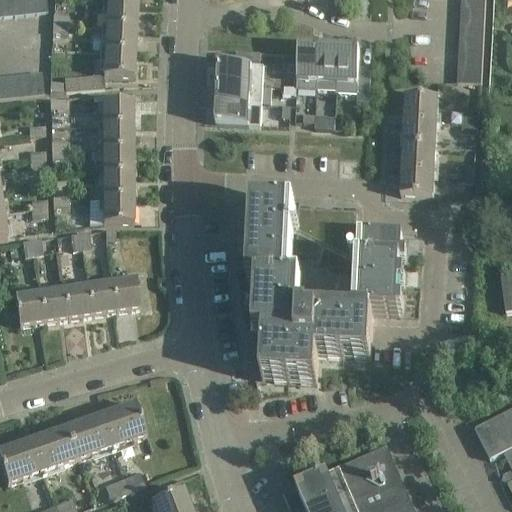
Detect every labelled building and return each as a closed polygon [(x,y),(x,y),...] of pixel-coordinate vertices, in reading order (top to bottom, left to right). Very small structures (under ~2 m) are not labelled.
[(11,0),(0,0),(2,22),(13,21),(11,0)] [(22,0),(11,0),(13,21),(24,20),(22,0)] [(33,0),(22,0),(24,20),(35,18),(33,0)] [(45,0),(33,0),(35,18),(47,17),(45,0)] [(137,9),(137,0),(106,0),(106,8),(137,9)] [(461,1),(461,12),(485,13),(485,2),(461,1)] [(135,33),(137,9),(106,8),(105,32),(135,33)] [(461,12),(460,23),(484,24),(485,13),(461,12)] [(52,20),(52,29),(68,30),(68,21),(52,20)] [(460,23),(460,33),(483,35),(484,24),(460,23)] [(52,29),(52,39),(67,39),(68,30),(52,29)] [(134,57),(135,33),(105,32),(104,56),(134,57)] [(460,33),(459,44),(483,45),(483,35),(460,33)] [(459,44),(458,55),(482,56),(483,45),(459,44)] [(317,93),(317,85),(319,52),(308,52),(298,51),(298,56),(296,92),(317,93)] [(336,94),(337,86),(339,53),(319,52),(317,85),(317,93),(336,94)] [(357,99),(357,104),(369,105),(370,72),(358,71),(359,54),(339,53),(337,86),(336,94),(336,98),(357,99)] [(458,55),(458,65),(482,66),(482,56),(458,55)] [(133,83),(134,57),(104,56),(103,81),(133,83)] [(259,69),(260,57),(236,56),(235,68),(218,67),(217,88),(262,90),(263,69),(259,69)] [(458,65),(457,76),(481,77),(482,66),(458,65)] [(457,76),(457,87),(481,89),(481,77),(457,76)] [(42,77),(30,78),(32,100),(44,99),(42,77)] [(30,78),(19,79),(21,102),(32,100),(30,78)] [(19,79),(8,81),(10,103),(21,102),(19,79)] [(8,81),(0,81),(0,103),(10,103),(8,81)] [(50,86),(49,96),(65,96),(65,87),(50,86)] [(261,110),(262,90),(217,88),(216,108),(261,110)] [(296,100),(296,92),(284,91),(284,99),(296,100)] [(404,126),(437,128),(438,102),(406,101),(404,126)] [(66,104),(50,105),(50,114),(66,114),(66,104)] [(101,132),(131,131),(131,106),(101,106),(101,132)] [(260,130),(261,110),(216,108),(215,128),(260,130)] [(290,123),(290,111),(282,111),(282,123),(290,123)] [(315,128),(315,120),(303,119),(303,128),(315,128)] [(462,119),(462,129),(477,130),(478,121),(462,119)] [(326,134),(334,134),(335,122),(327,122),(326,134)] [(404,126),(403,150),(435,152),(437,128),(404,126)] [(462,129),(461,138),(476,139),(477,130),(462,129)] [(101,156),(131,156),(131,131),(101,132),(101,156)] [(44,132),(29,132),(29,141),(44,141),(44,132)] [(66,147),(51,147),(51,156),(66,156),(66,147)] [(403,150),(402,175),(434,176),(435,152),(403,150)] [(45,156),(29,156),(29,166),(45,165),(45,156)] [(66,156),(51,156),(51,166),(67,165),(66,156)] [(101,180),(131,180),(131,156),(101,156),(101,180)] [(45,165),(29,166),(29,175),(45,175),(45,165)] [(458,169),(458,178),(473,179),(474,170),(458,169)] [(433,202),(434,176),(402,175),(400,200),(433,202)] [(458,178),(457,187),(472,189),(473,179),(458,178)] [(101,204),(132,204),(131,180),(101,180),(101,204)] [(67,195),(51,195),(52,205),(67,205),(67,195)] [(132,204),(101,204),(101,230),(132,229),(132,204)] [(45,205),(30,205),(30,215),(45,214),(45,205)] [(67,205),(52,205),(52,214),(67,214),(67,205)] [(247,270),(246,287),(262,287),(261,297),(256,297),(255,313),(261,313),(260,323),(255,323),(254,339),(258,339),(293,341),(295,287),(285,287),(289,208),(293,208),(293,207),(251,205),(251,208),(256,208),(255,218),(250,218),(249,234),(254,234),(254,244),(248,244),(248,260),(253,261),(252,271),(247,270)] [(321,259),(324,215),(297,213),(295,258),(321,259)] [(45,214),(30,215),(30,224),(46,224),(45,214)] [(352,274),(354,237),(355,216),(330,215),(327,272),(352,274)] [(104,251),(114,251),(114,236),(104,236),(104,251)] [(359,237),(359,238),(364,238),(360,318),(399,320),(403,240),(359,237)] [(88,238),(78,240),(81,255),(90,254),(88,238)] [(78,240),(69,241),(71,256),(81,255),(78,240)] [(40,245),(30,246),(33,262),(42,260),(40,245)] [(30,246),(21,248),(23,263),(33,262),(30,246)] [(511,277),(502,279),(506,317),(511,316),(511,277)] [(110,288),(115,318),(139,314),(135,284),(110,288)] [(91,322),(115,318),(110,288),(86,292),(91,322)] [(67,325),(91,322),(86,292),(62,296),(67,325)] [(43,329),(67,325),(62,296),(38,299),(43,329)] [(18,333),(43,329),(38,299),(13,303),(18,333)] [(263,354),(262,386),(264,386),(264,381),(274,381),(274,386),(290,387),(290,382),(300,382),(300,388),(316,388),(318,362),(318,357),(328,357),(328,362),(344,363),(344,358),(354,359),(354,364),(370,365),(372,326),(320,323),(320,318),(321,302),(298,301),(296,341),(317,342),(316,350),(296,349),(264,347),(263,354)] [(254,339),(249,344),(257,353),(263,354),(264,347),(264,340),(258,339),(254,339)] [(76,465),(93,459),(145,441),(134,410),(65,434),(76,465)] [(0,470),(7,490),(25,483),(76,465),(65,434),(0,457),(0,470)] [(413,511),(387,452),(295,491),(297,494),(285,499),(290,511),(413,511)] [(130,481),(135,496),(144,492),(138,478),(130,481)] [(126,499),(135,496),(130,481),(121,484),(126,499)] [(118,502),(126,499),(121,484),(113,488),(118,502)] [(109,506),(118,502),(113,488),(104,491),(109,506)] [(151,511),(188,511),(182,495),(150,508),(151,511)]
